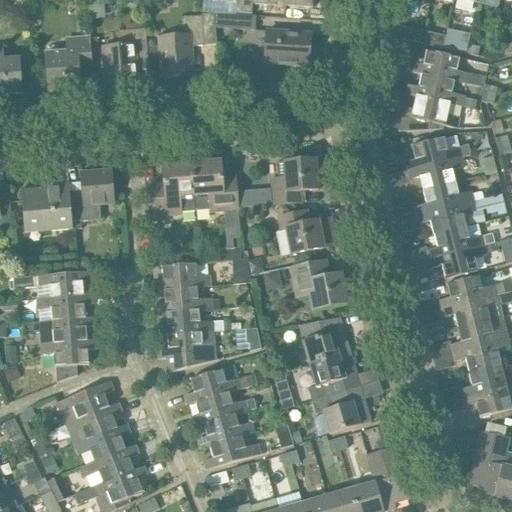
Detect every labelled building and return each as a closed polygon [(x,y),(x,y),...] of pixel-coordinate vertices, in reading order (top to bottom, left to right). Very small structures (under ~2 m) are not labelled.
[(102,12),(101,0),(87,0),(88,13),(102,12)] [(157,0),(144,0),(145,11),(158,10),(157,0)] [(312,0),(236,0),(236,14),(252,15),(253,5),(312,9),(312,0)] [(215,29),(255,32),(256,17),(214,14),(214,15),(215,29)] [(191,48),(216,45),(215,29),(214,15),(181,18),(183,37),(159,38),(160,59),(161,79),(193,76),(191,48)] [(398,40),(421,45),(424,32),(401,27),(398,40)] [(148,58),(145,30),(118,32),(119,46),(103,47),(106,87),(138,85),(136,59),(148,58)] [(470,35),(447,30),(446,37),(443,49),(466,54),(468,46),(470,35)] [(310,35),(266,32),(264,64),(308,67),(310,35)] [(446,37),(424,32),(421,45),(443,49),(446,37)] [(92,64),(90,38),(67,40),(68,53),(46,55),(48,92),(80,89),(79,65),(92,64)] [(511,53),(511,44),(502,47),(505,55),(511,53)] [(480,48),(468,46),(466,54),(478,57),(480,48)] [(4,60),(3,47),(0,47),(0,95),(22,94),(21,74),(20,59),(4,60)] [(421,75),(422,75),(454,82),(454,83),(467,85),(469,75),(456,72),(459,59),(427,52),(423,66),(413,64),(411,73),(412,73),(421,75)] [(237,84),(237,74),(220,75),(221,85),(237,84)] [(469,74),(469,75),(467,85),(483,88),(485,78),(469,74)] [(422,76),(421,75),(419,88),(409,86),(407,95),(407,96),(416,98),(417,97),(449,104),(449,105),(462,108),(464,99),(464,97),(452,94),(454,83),(454,82),(422,75),(422,76)] [(484,86),(483,94),(494,96),(496,88),(484,86)] [(494,96),(483,94),(481,102),(492,105),(494,96)] [(447,117),(449,105),(449,104),(417,97),(417,98),(416,98),(414,111),(404,108),(398,133),(439,131),(440,126),(457,130),(459,119),(447,117)] [(464,99),(462,108),(474,110),(476,102),(464,99)] [(503,133),(500,121),(491,123),(494,135),(503,133)] [(507,136),(495,139),(497,148),(509,145),(507,136)] [(407,172),(462,158),(470,156),(468,146),(447,151),(444,139),(431,142),(411,147),(415,161),(405,163),(407,172)] [(511,153),(509,145),(497,148),(499,156),(511,153)] [(419,178),(423,192),(455,183),(452,171),(465,168),(462,158),(407,172),(409,181),(419,178)] [(497,173),(493,158),(481,161),(484,176),(497,173)] [(278,179),(271,180),(272,192),(236,196),(238,210),(296,205),(295,193),(319,191),(316,160),(277,164),(278,179)] [(192,165),(194,197),(196,212),(211,211),(211,213),(238,211),(238,210),(236,196),(235,179),(222,180),(220,162),(192,165)] [(196,212),(194,197),(192,165),(163,167),(164,184),(151,185),(154,217),(181,215),(180,213),(196,212)] [(81,192),(69,193),(72,223),(82,223),(101,221),(100,206),(114,205),(112,171),(80,173),(81,192)] [(25,234),(73,230),(69,193),(68,182),(52,184),(53,190),(21,192),(25,234)] [(416,207),(418,216),(473,202),(471,192),(458,196),(455,183),(423,192),(426,205),(416,207)] [(0,188),(0,232),(12,230),(10,207),(9,187),(0,188)] [(502,195),(493,197),(497,215),(507,212),(502,195)] [(473,202),(418,216),(420,225),(430,222),(434,236),(466,228),(463,215),(476,212),(473,202)] [(308,224),(306,212),(286,216),(279,217),(281,230),(287,229),(292,255),(315,251),(335,247),(329,219),(308,224)] [(427,252),(429,260),(484,247),(482,237),(469,240),(466,228),(434,236),(437,249),(427,252)] [(487,256),(484,247),(429,260),(432,269),(442,267),(445,280),(464,275),(478,272),(474,260),(487,256)] [(232,262),(240,261),(240,249),(219,250),(219,262),(232,262)] [(250,284),(246,261),(240,261),(232,262),(233,285),(238,285),(250,284)] [(328,277),(325,261),(291,268),(297,300),(310,297),(313,312),(347,305),(341,274),(328,277)] [(164,292),(164,291),(197,288),(197,289),(210,288),(210,285),(218,285),(217,276),(196,278),(195,265),(162,268),(163,282),(153,283),(154,292),(164,292)] [(27,266),(16,267),(16,277),(27,276),(27,266)] [(13,279),(14,290),(37,288),(37,300),(50,299),(84,297),(82,283),(93,282),(92,273),(13,279)] [(440,302),(442,310),(497,297),(511,292),(511,282),(482,290),(479,277),(446,285),(450,299),(440,302)] [(164,292),(165,305),(155,305),(156,315),(166,314),(199,311),(199,312),(212,311),(212,310),(220,309),(219,300),(211,301),(211,300),(198,301),(197,289),(197,288),(164,291),(164,292)] [(454,316),(458,330),(490,322),(503,319),(500,307),(511,303),(511,292),(497,297),(442,310),(444,319),(454,316)] [(50,299),(37,300),(38,311),(51,310),(52,322),(85,320),(85,319),(84,306),(95,305),(94,296),(84,297),(50,299)] [(166,314),(167,327),(157,328),(157,338),(167,337),(167,336),(201,334),(214,333),(231,331),(230,321),(200,324),(199,312),(199,311),(166,314)] [(15,336),(25,335),(40,333),(41,345),(54,344),(54,345),(87,342),(86,329),(96,328),(96,318),(85,319),(85,320),(52,322),(39,323),(14,325),(15,336)] [(309,365),(350,354),(339,319),(300,327),(304,342),(303,343),(309,365)] [(490,322),(458,330),(461,343),(451,346),(453,355),(508,341),(503,319),(490,322)] [(167,336),(167,337),(168,350),(158,351),(159,360),(168,360),(172,374),(191,369),(210,364),(209,356),(216,356),(214,333),(201,334),(167,336)] [(97,341),(87,342),(54,345),(54,344),(41,345),(42,355),(54,354),(57,384),(78,377),(77,367),(89,366),(88,351),(98,351),(97,341)] [(508,341),(453,355),(455,363),(465,361),(469,374),(501,366),(498,354),(511,351),(508,341)] [(249,344),(250,352),(261,350),(259,342),(249,344)] [(311,403),(360,388),(350,354),(309,365),(316,387),(308,390),(311,403)] [(12,365),(2,370),(8,382),(18,378),(12,365)] [(501,366),(469,374),(472,387),(462,390),(464,399),(511,387),(511,376),(504,378),(501,366)] [(187,406),(197,403),(229,393),(229,394),(242,390),(241,390),(258,385),(255,375),(226,383),(223,371),(190,380),(194,394),(184,397),(187,406)] [(284,374),(274,377),(278,392),(288,388),(284,374)] [(57,404),(66,425),(78,421),(109,409),(109,408),(118,404),(109,408),(104,396),(113,392),(110,383),(57,404)] [(511,397),(511,387),(464,399),(466,408),(476,405),(480,419),(511,410),(511,408),(509,398),(511,397)] [(370,424),(360,388),(311,403),(315,416),(324,414),(330,436),(370,424)] [(197,403),(200,416),(191,419),(193,428),(193,427),(194,428),(203,425),(235,415),(236,416),(248,412),(256,409),(253,399),(233,405),(229,394),(229,393),(197,403)] [(78,421),(66,425),(74,446),(86,442),(117,430),(117,429),(127,426),(127,425),(117,429),(112,417),(122,413),(118,404),(109,408),(109,409),(78,421)] [(32,408),(25,411),(20,417),(23,426),(37,420),(32,408)] [(235,415),(203,425),(207,438),(197,440),(199,447),(209,444),(209,447),(210,446),(242,437),(242,438),(254,434),(251,424),(239,427),(236,416),(235,415)] [(273,428),(280,450),(294,446),(293,445),(292,441),(290,434),(287,424),(273,428)] [(366,456),(374,484),(382,511),(391,511),(395,511),(393,505),(410,501),(394,448),(398,447),(391,425),(377,429),(381,443),(377,444),(379,452),(366,456)] [(90,452),(95,463),(126,451),(126,450),(121,438),(130,434),(127,426),(117,429),(117,430),(86,442),(74,446),(78,456),(90,452)] [(290,434),(292,441),(293,445),(302,443),(298,432),(290,434)] [(484,495),(496,498),(503,467),(505,456),(509,439),(481,432),(468,486),(485,490),(484,495)] [(30,440),(40,461),(40,460),(47,458),(52,456),(55,454),(52,448),(46,451),(39,436),(30,440)] [(242,438),(242,437),(210,446),(210,447),(213,459),(203,462),(206,472),(225,466),(261,456),(258,445),(245,449),(242,438)] [(345,438),(336,440),(340,451),(348,449),(345,438)] [(363,445),(361,438),(349,441),(351,448),(357,452),(365,450),(363,445)] [(339,452),(335,440),(328,442),(331,454),(339,452)] [(139,456),(135,447),(126,451),(95,463),(83,468),(91,489),(103,484),(134,472),(129,459),(139,456)] [(296,452),(288,454),(291,466),(300,463),(296,452)] [(291,466),(288,454),(280,456),(283,468),(291,466)] [(40,461),(47,476),(58,470),(52,456),(47,458),(40,460),(40,461)] [(496,498),(509,501),(508,506),(511,507),(511,457),(505,456),(503,467),(496,498)] [(23,470),(27,478),(38,472),(34,464),(23,470)] [(243,480),(251,477),(248,466),(240,468),(243,480)] [(94,499),(99,511),(115,511),(129,505),(127,500),(143,494),(138,481),(147,477),(144,468),(134,472),(103,484),(91,489),(76,495),(69,498),(60,502),(57,503),(61,511),(74,511),(80,510),(78,506),(94,499)] [(235,482),(243,480),(240,468),(231,471),(235,482)] [(38,472),(27,478),(31,485),(42,480),(38,472)] [(57,503),(60,502),(69,498),(59,477),(48,483),(52,492),(51,492),(57,503)] [(382,511),(374,484),(350,491),(356,511),(382,511)] [(0,511),(10,511),(17,509),(7,488),(0,491),(0,511)] [(356,511),(350,491),(326,498),(329,511),(356,511)] [(61,511),(57,503),(51,492),(40,498),(47,511),(61,511)] [(325,498),(302,505),(303,511),(329,511),(326,498),(325,498)] [(146,503),(150,511),(155,511),(159,510),(154,499),(146,503)] [(140,511),(150,511),(146,503),(138,507),(140,511)]
